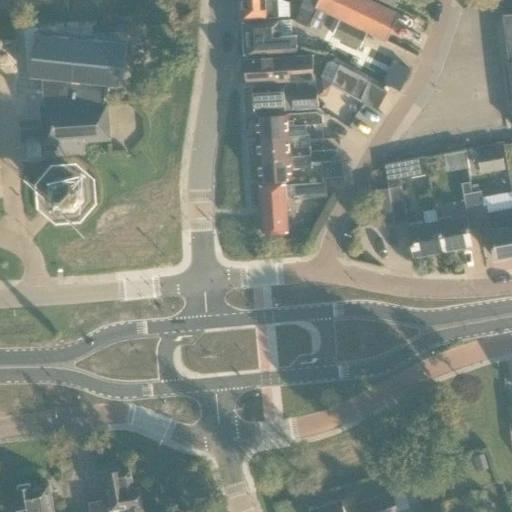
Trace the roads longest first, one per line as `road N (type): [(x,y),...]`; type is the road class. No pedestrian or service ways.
road 1 (residential): [(227,440),(335,416),(433,368),(511,343)]
road 2 (residential): [(319,270),(369,154),(415,96),(443,0)]
road 3 (unclassified): [(205,282),(198,214),(220,0)]
road 4 (residential): [(0,429),(122,413),(197,439),(227,440)]
road 5 (residential): [(29,296),(0,69)]
road 6 (secondary): [(307,376),(366,369),(435,334),(511,321)]
road 7 (secondary): [(511,305),(416,316),(357,307),(308,312)]
road 8 (unclassified): [(319,270),(415,286),(511,286)]
road 9 (secondary): [(188,322),(125,328),(65,352),(0,357)]
road 10 (unclassified): [(29,296),(205,282)]
road 11 (secondary): [(0,374),(124,391),(175,388)]
